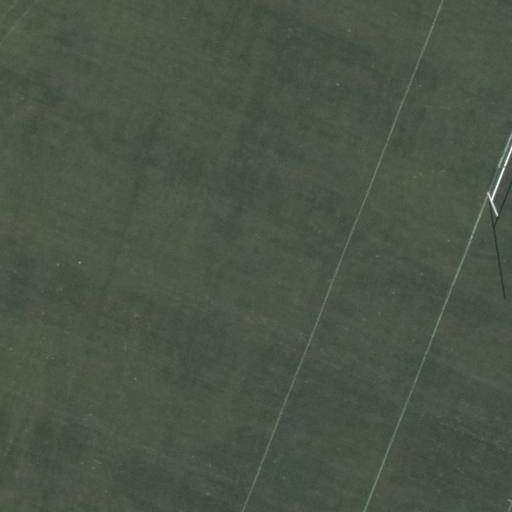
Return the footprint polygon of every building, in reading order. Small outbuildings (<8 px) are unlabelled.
[(388,0),(479,30),(489,0),(388,0)] [(0,108),(55,117),(72,15),(0,3),(0,108)] [(437,225),(470,127),(304,71),(271,170),(437,225)] [(0,317),(23,321),(37,222),(0,216),(0,317)] [(250,231),(218,330),(385,385),(417,286),(250,231)] [(383,511),(393,481),(375,475),(379,464),(261,423),(231,511),(383,511)] [(511,511),(511,454),(469,443),(447,511),(511,511)]
